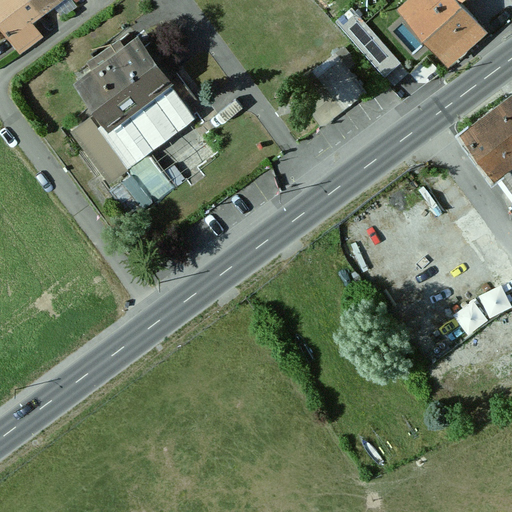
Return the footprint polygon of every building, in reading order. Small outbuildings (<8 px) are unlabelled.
[(30,19),(39,12),(30,0),(0,0),(0,27),(18,50),(40,33),(30,19)] [(30,0),(39,12),(55,0),(30,0)] [(463,0),(400,0),(396,4),(449,63),(488,27),(463,0)] [(128,163),(195,113),(169,78),(175,74),(138,26),(73,73),(108,119),(100,125),(128,163)] [(354,62),(343,47),(294,83),(323,121),(364,90),(347,68),(354,62)] [(511,90),(498,102),(459,129),(494,175),(511,161),(511,90)]
